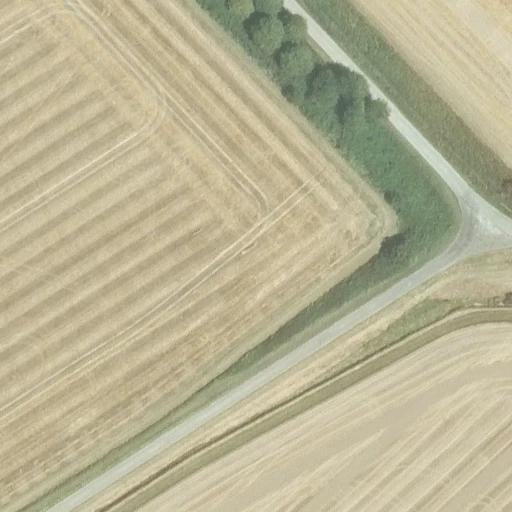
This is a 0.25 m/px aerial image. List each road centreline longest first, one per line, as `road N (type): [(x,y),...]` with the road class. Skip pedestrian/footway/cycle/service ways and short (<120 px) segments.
road 1 (unclassified): [(56,511),(465,246),(494,219)]
road 2 (unclassified): [(494,219),(283,0)]
